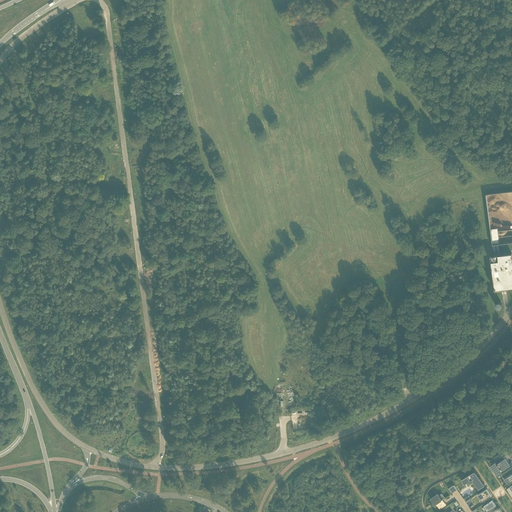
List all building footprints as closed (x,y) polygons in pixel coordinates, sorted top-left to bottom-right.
[(511,243),(511,192),(485,195),(492,246),(511,243)] [(494,290),(501,289),(506,288),(511,287),(511,255),(511,254),(511,253),(501,254),(497,255),(490,256),(494,290)] [(502,310),(502,307),(502,305),(500,304),(498,303),(496,304),(495,305),(494,307),(495,310),(496,311),(498,312),(500,311),(502,310)] [(495,462),(490,465),(495,473),(496,474),(498,473),(502,470),(507,467),(510,465),(505,458),(501,461),(496,464),(495,462)] [(484,485),(484,484),(474,471),(461,480),(463,483),(464,482),(465,484),(474,478),(477,483),(475,484),(478,490),(483,486),(484,486),(484,485)] [(454,484),(448,488),(452,493),(457,489),(454,484)] [(486,490),(477,495),(481,500),(482,499),(484,501),(492,496),(488,491),(487,489),(486,490)] [(437,494),(430,499),(433,504),(434,505),(435,504),(436,504),(440,509),(446,505),(442,499),(445,498),(442,493),(438,496),(437,494)] [(484,506),(483,506),(487,511),(488,511),(495,508),(494,507),(496,506),(492,500),(484,506)]
